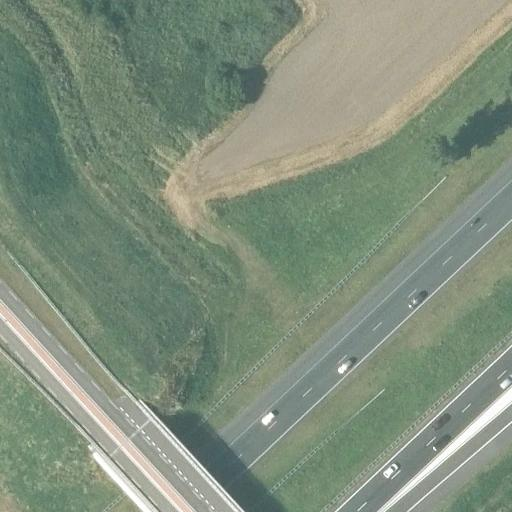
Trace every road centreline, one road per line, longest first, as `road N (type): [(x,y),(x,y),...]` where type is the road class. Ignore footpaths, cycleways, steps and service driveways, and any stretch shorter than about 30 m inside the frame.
road 1 (motorway): [(511,205),(188,511)]
road 2 (secondary): [(198,511),(0,293)]
road 3 (secondary): [(0,328),(167,511)]
road 4 (motorway): [(360,511),(511,370)]
road 5 (motorway): [(369,511),(511,408)]
